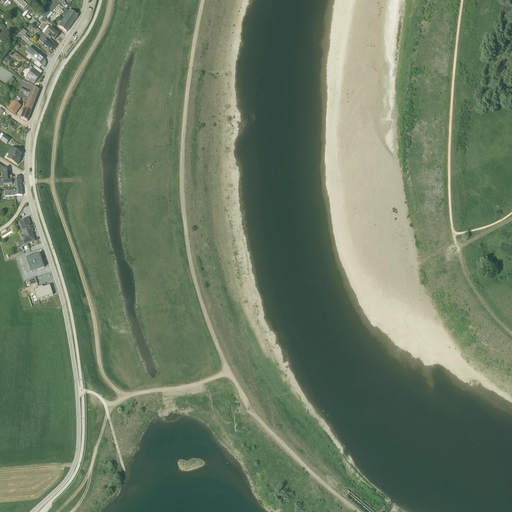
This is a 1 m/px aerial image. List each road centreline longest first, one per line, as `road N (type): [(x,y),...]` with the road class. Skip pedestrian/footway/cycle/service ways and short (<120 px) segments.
road 1 (track): [(124,397),(100,373),(92,310),(51,182),(58,116),(110,0)]
road 2 (track): [(202,0),(181,184),(192,271),(228,373)]
road 3 (unclassified): [(35,511),(68,478),(78,445),(63,307),(26,179)]
road 4 (track): [(355,511),(266,430),(228,373)]
